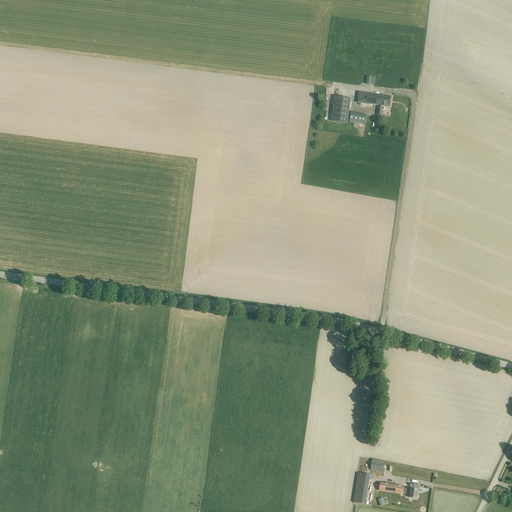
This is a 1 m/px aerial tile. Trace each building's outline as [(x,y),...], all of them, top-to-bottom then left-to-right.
[(384,96),(359,92),(357,103),(361,103),(370,104),(378,105),(377,115),(381,116),(383,106),(390,107),(391,96),(384,96)] [(335,96),(332,121),(347,123),(351,98),(335,96)] [(349,122),(365,124),(367,115),(351,113),(349,122)] [(383,472),(384,461),(372,460),(370,470),(383,472)] [(354,503),(365,504),(370,475),(358,473),(354,503)] [(404,486),(380,483),(379,491),(409,495),(409,498),(417,499),(418,490),(411,489),(404,488),(404,486)]
